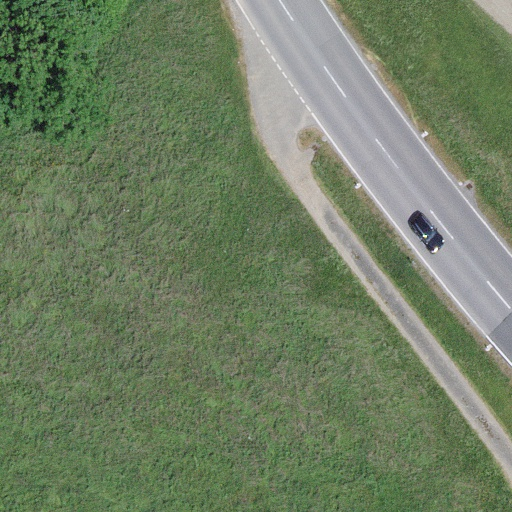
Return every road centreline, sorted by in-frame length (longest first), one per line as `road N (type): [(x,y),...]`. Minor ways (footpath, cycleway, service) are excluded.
road 1 (track): [(511,462),(293,165),(285,99),(315,51)]
road 2 (primary): [(279,0),(511,309)]
